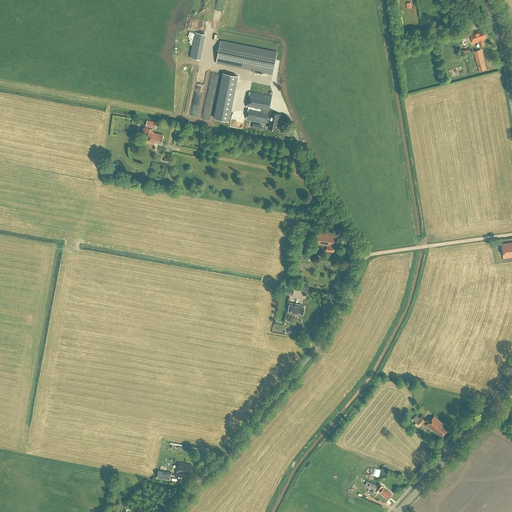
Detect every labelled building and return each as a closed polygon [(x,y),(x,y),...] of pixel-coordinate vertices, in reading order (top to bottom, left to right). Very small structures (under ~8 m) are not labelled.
[(413,28),(402,31),(404,37),(415,34),(413,28)] [(484,46),(482,41),(486,40),(484,36),(486,36),(484,29),(471,34),(474,43),(480,42),(481,47),(484,46)] [(189,57),(200,59),(205,34),(194,32),(189,57)] [(277,52),(220,41),(216,63),(272,74),(277,52)] [(482,50),(475,51),(480,72),(487,70),(482,50)] [(229,121),(238,76),(223,73),(214,118),(229,121)] [(249,92),(246,107),(248,107),(246,119),(266,123),(266,121),(270,122),(269,128),(276,130),(277,124),(279,124),(279,121),(278,120),(279,114),(272,113),(271,117),(267,116),(272,96),(249,92)] [(157,122),(147,120),(146,126),(155,128),(157,122)] [(163,134),(153,132),(152,131),(152,129),(149,128),(146,143),(154,145),(155,143),(161,144),(163,134)] [(333,252),(337,235),(318,231),(315,244),(327,246),(326,250),(333,252)] [(511,242),(503,244),(505,260),(511,259),(511,242)] [(293,295),(294,288),(284,286),(283,293),(293,295)] [(296,314),(303,315),(304,307),(301,306),(301,305),(297,305),(298,304),(290,303),(288,313),(296,315),(296,314)] [(434,415),(426,424),(433,431),(434,430),(436,433),(437,432),(441,436),(447,430),(441,424),(443,423),(434,415)] [(420,426),(425,421),(420,417),(415,422),(420,426)] [(178,462),(176,473),(186,475),(186,474),(190,475),(192,465),(178,462)] [(171,472),(158,470),(157,478),(170,480),(171,472)] [(392,494),(384,487),(380,484),(376,489),(380,492),(388,499),(392,494)]
